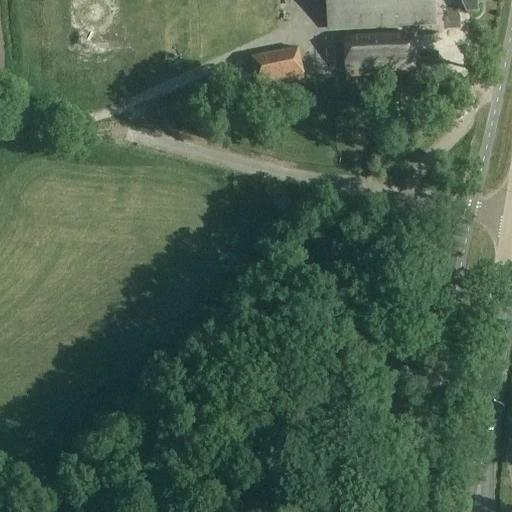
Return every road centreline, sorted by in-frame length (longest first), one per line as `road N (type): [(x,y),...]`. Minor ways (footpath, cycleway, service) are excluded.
road 1 (tertiary): [(67,511),(380,206),(408,200),(511,217)]
road 2 (primary): [(480,473),(511,235)]
